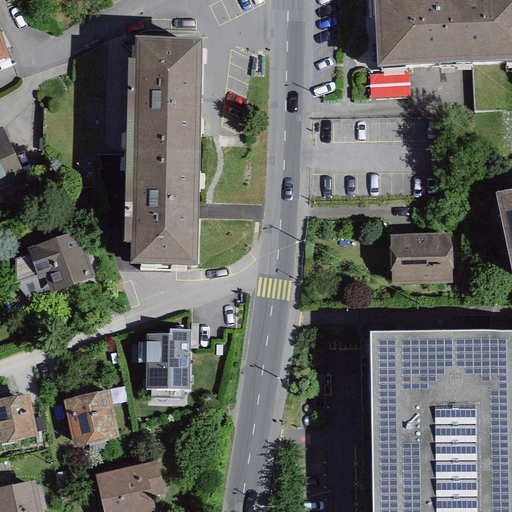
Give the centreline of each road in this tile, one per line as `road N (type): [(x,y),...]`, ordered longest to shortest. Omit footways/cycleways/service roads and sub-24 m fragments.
road 1 (residential): [(0,369),(279,269)]
road 2 (tertiary): [(291,0),(279,269)]
road 3 (tertiary): [(279,269),(242,511)]
road 4 (unknown): [(267,26),(221,35),(216,116)]
